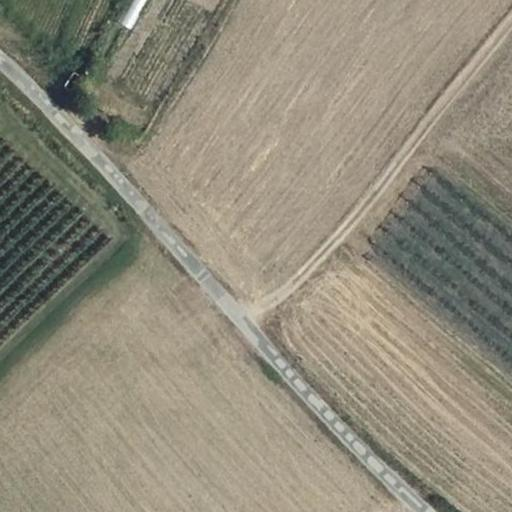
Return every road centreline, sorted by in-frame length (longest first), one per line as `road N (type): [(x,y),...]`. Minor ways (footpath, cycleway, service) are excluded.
road 1 (unclassified): [(0,56),(297,388),(424,511)]
road 2 (track): [(245,329),(286,297),(399,169),(511,20)]
